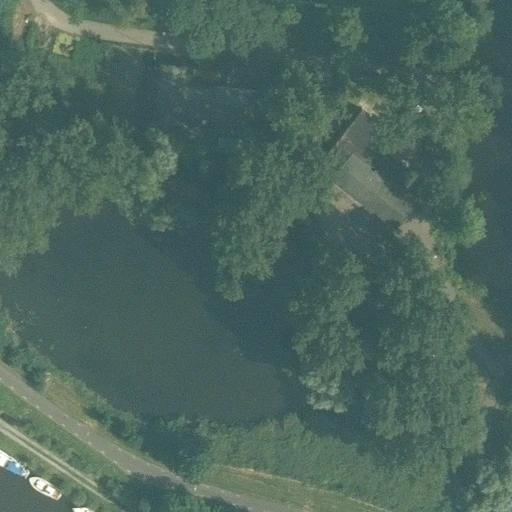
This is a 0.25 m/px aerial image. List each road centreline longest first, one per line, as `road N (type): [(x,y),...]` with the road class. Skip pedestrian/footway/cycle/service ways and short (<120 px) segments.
road 1 (unclassified): [(449,298),(423,240),(436,109),(429,87),(408,73),(64,23),(30,0)]
road 2 (residential): [(0,372),(147,471),(284,511)]
road 3 (track): [(130,511),(0,425)]
